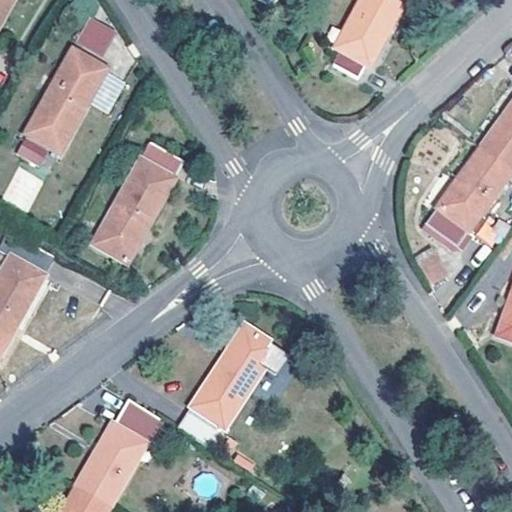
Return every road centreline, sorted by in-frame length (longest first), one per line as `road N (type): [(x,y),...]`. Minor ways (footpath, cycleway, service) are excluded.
road 1 (residential): [(309,256),(312,289),(455,511)]
road 2 (residential): [(511,453),(351,224)]
road 3 (residential): [(123,0),(233,168),(262,189)]
road 4 (residential): [(0,431),(168,306)]
road 5 (residential): [(306,160),(296,126),(215,0)]
road 6 (residential): [(511,15),(403,115)]
road 7 (residential): [(168,306),(296,255)]
road 8 (residential): [(258,212),(168,306)]
